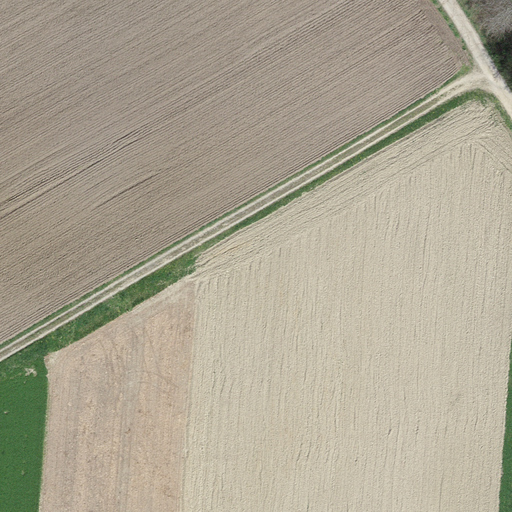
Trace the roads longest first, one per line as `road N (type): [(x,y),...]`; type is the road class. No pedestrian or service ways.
road 1 (track): [(0,354),(486,69)]
road 2 (track): [(511,108),(444,0)]
